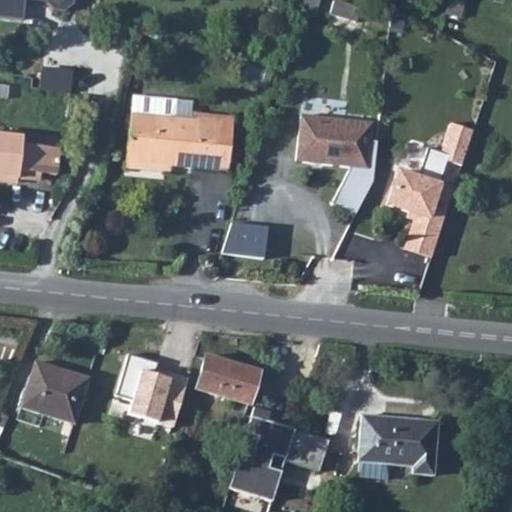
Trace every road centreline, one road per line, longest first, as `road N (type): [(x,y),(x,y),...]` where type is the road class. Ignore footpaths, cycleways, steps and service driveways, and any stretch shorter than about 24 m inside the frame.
road 1 (tertiary): [(0,286),(511,339)]
road 2 (unknown): [(213,183),(190,306)]
